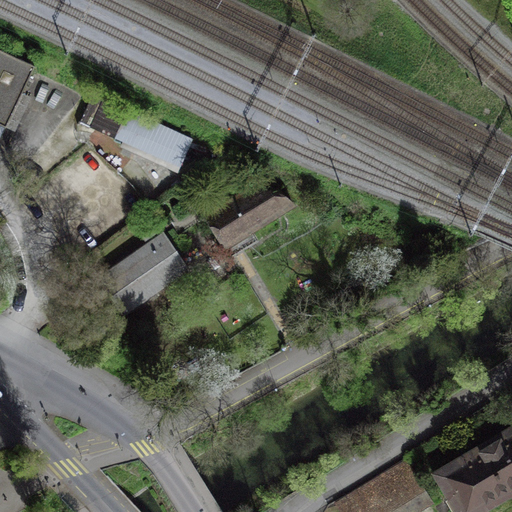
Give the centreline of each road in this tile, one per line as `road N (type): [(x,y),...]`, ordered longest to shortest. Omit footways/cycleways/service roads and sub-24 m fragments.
road 1 (residential): [(511,236),(160,427),(145,443)]
road 2 (residential): [(294,511),(511,373)]
road 3 (primary): [(30,396),(38,432),(109,511)]
road 4 (primary): [(145,443),(119,425),(30,396)]
